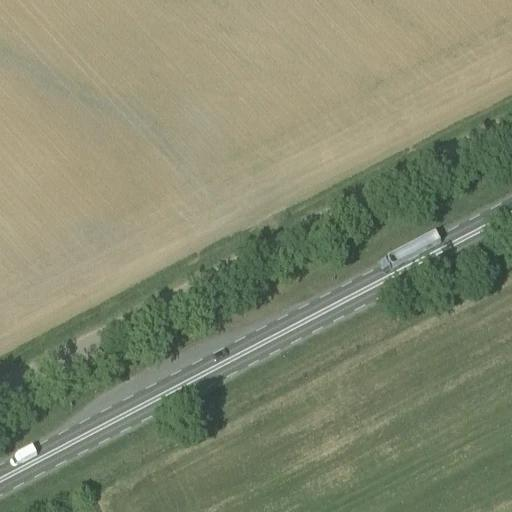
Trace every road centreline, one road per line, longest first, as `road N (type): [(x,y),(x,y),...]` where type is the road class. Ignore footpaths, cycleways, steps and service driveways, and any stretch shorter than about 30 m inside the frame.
road 1 (primary): [(0,481),(511,214)]
road 2 (unclassified): [(0,390),(511,125)]
